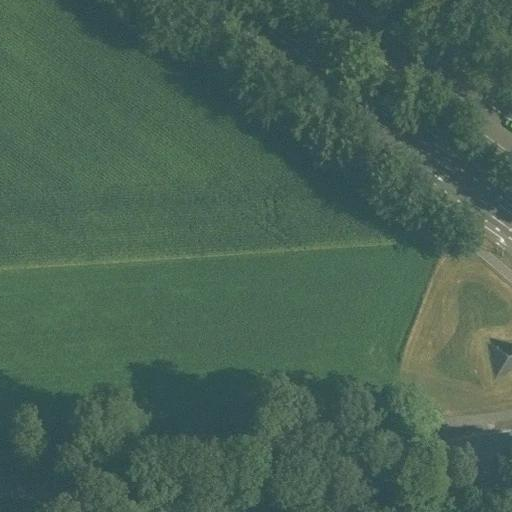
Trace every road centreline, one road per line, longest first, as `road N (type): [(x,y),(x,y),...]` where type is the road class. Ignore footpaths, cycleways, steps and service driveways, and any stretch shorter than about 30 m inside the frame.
road 1 (secondary): [(0,487),(410,458)]
road 2 (primary): [(199,0),(511,225)]
road 3 (primary): [(511,138),(319,0)]
